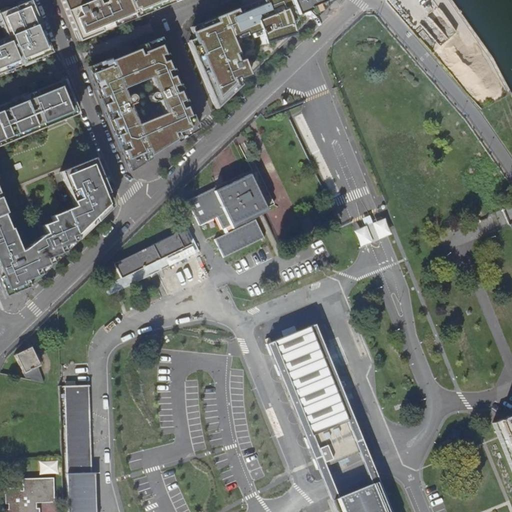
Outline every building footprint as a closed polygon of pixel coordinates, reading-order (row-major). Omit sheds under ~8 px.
[(60,0),(78,41),(179,0),(60,0)] [(260,0),(196,26),(200,33),(193,35),(196,41),(189,44),(216,110),(240,87),(236,82),(249,76),(243,60),(241,61),(238,61),(236,56),(239,55),(233,39),(232,36),(238,34),(245,32),(246,34),(259,30),(262,45),(292,37),(288,20),(303,14),(310,21),(331,0),(260,0)] [(0,74),(51,54),(29,2),(0,13),(0,23),(6,37),(0,39),(0,74)] [(432,22),(426,25),(436,40),(441,36),(432,22)] [(89,69),(130,168),(178,139),(194,128),(158,41),(89,69)] [(62,82),(0,107),(0,285),(5,298),(30,288),(27,281),(42,276),(39,269),(55,264),(52,258),(67,252),(64,247),(79,240),(114,207),(95,162),(61,176),(76,211),(53,220),(55,225),(44,229),(47,240),(44,239),(27,248),(14,211),(7,214),(0,196),(0,143),(22,135),(24,139),(45,130),(44,128),(47,127),(48,129),(61,124),(60,122),(63,121),(64,123),(77,118),(62,82)] [(229,181),(189,200),(201,225),(218,217),(224,229),(232,225),(276,204),(259,170),(230,184),(229,181)] [(258,219),(218,239),(226,257),(267,237),(258,219)] [(185,229),(116,264),(123,278),(192,244),(185,229)] [(316,324),(268,344),(319,469),(367,450),(316,324)] [(15,356),(26,381),(43,385),(38,368),(39,367),(31,349),(15,356)] [(90,385),(66,386),(69,473),(70,511),(97,511),(96,473),(93,473),(90,385)] [(511,415),(495,423),(511,464),(511,415)] [(40,460),(41,472),(58,472),(58,460),(40,460)] [(3,511),(2,511),(39,511),(40,510),(34,510),(34,505),(54,504),(54,480),(23,481),(24,496),(21,496),(21,490),(6,490),(6,506),(9,506),(9,511),(3,511)] [(388,511),(375,480),(327,499),(332,511),(388,511)]
